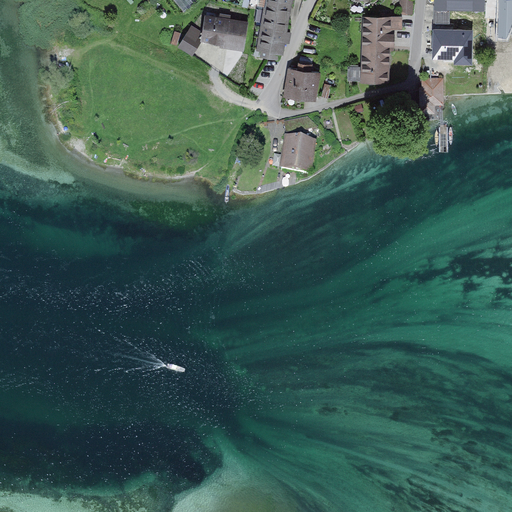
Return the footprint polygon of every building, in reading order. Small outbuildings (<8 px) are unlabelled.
[(173,0),(183,11),(196,0),(173,0)] [(262,0),(261,7),(259,7),(256,22),(258,22),(256,36),(259,37),(257,50),(262,51),(262,55),(277,58),(278,54),(282,55),(285,41),(288,42),(290,31),(287,31),(292,0),(262,0)] [(414,0),(400,0),(400,12),(414,13),(414,0)] [(435,0),(435,10),(450,10),(483,11),(483,0),(435,0)] [(511,0),(498,0),(498,37),(511,37),(511,0)] [(435,24),(450,24),(450,10),(435,10),(435,24)] [(247,23),(208,17),(204,42),(243,48),(247,23)] [(387,18),(364,17),(362,83),(391,84),(392,48),(396,48),(396,35),(393,35),(393,18),(387,18)] [(404,30),(404,17),(395,17),(393,18),(393,35),(396,35),(396,31),(404,30)] [(179,44),(182,32),(175,30),(172,42),(179,44)] [(471,32),(435,32),(435,58),(471,58),(471,32)] [(299,71),(289,69),(285,99),(316,103),(320,73),(311,72),(312,67),(300,65),(299,71)] [(443,79),(422,79),(422,88),(420,88),(420,114),(435,114),(434,106),(444,106),(443,79)] [(315,119),(286,121),(287,132),(316,130),(315,119)] [(316,144),(286,139),(281,170),(310,175),(316,144)]
